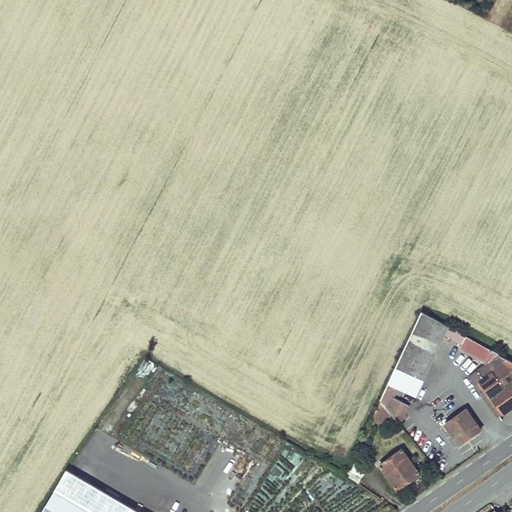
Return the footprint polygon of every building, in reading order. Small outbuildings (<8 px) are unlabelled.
[(422,312),(380,402),(399,425),(409,406),(394,398),(396,394),(400,396),(402,390),(416,396),(445,335),(460,343),(464,335),(422,312)] [(511,407),(511,361),(467,337),(459,349),(483,362),(485,365),(468,377),(497,418),(511,407)] [(466,410),(445,425),(459,445),(481,430),(466,410)] [(373,417),(362,440),(368,443),(374,432),(373,431),(378,420),(373,417)] [(402,450),(380,466),(397,491),(419,475),(402,450)] [(353,460),(345,475),(358,484),(368,470),(353,460)] [(139,511),(67,470),(42,511),(139,511)]
